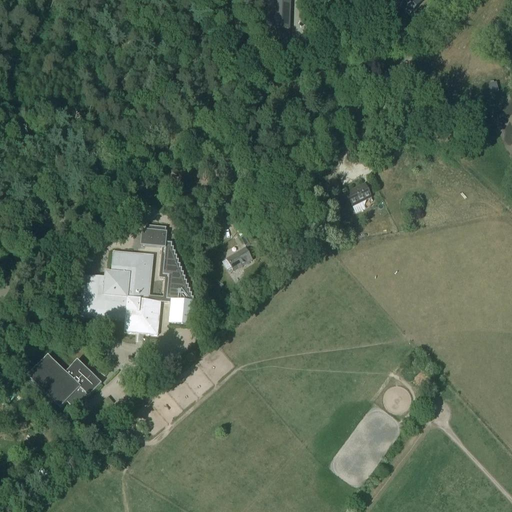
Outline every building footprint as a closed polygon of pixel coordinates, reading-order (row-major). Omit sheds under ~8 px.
[(275,0),(274,41),(288,41),(289,0),(275,0)] [(390,0),(409,17),(423,2),(420,0),(390,0)] [(336,183),(329,186),(334,197),(341,193),(336,183)] [(352,208),(371,199),(364,186),(346,195),(352,208)] [(84,278),(80,317),(125,322),(124,333),(157,337),(158,322),(160,303),(170,304),(168,325),(192,327),(192,325),(195,303),(193,303),(193,299),(191,299),(192,295),(190,294),(190,290),(188,290),(188,286),(186,286),(187,282),(185,282),(185,278),(183,278),(183,274),(181,273),(182,269),(180,269),(180,265),(178,265),(178,261),(176,261),(177,257),(175,257),(175,253),(173,253),(173,249),(171,248),(172,244),(166,244),(167,234),(165,234),(165,230),(166,230),(166,229),(145,227),(145,228),(146,228),(145,232),(142,231),(140,247),(162,249),(159,279),(165,280),(163,299),(149,297),(153,257),(113,253),(111,277),(108,280),(84,278)] [(246,248),(251,244),(259,240),(254,231),(241,239),(246,248)] [(234,273),(252,262),(245,250),(227,260),(234,273)] [(28,377),(61,410),(68,402),(76,411),(101,385),(77,361),(65,374),(48,357),(28,377)] [(0,375),(0,400),(7,407),(20,394),(0,375)] [(100,419),(92,425),(97,431),(104,424),(100,419)] [(121,426),(116,431),(128,444),(134,438),(126,430),(121,426)] [(83,433),(80,436),(86,441),(89,438),(83,433)]
